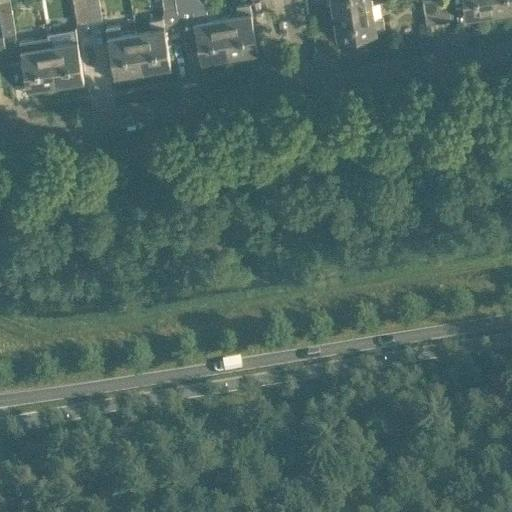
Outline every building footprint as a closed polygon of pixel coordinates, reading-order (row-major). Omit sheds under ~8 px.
[(3,33),(16,31),(10,0),(0,0),(0,17),(3,33)] [(73,0),(77,21),(89,19),(85,0),(73,0)] [(85,0),(89,19),(102,17),(99,0),(85,0)] [(175,0),(176,4),(181,33),(196,30),(201,59),(202,59),(202,58),(229,53),(223,16),(207,18),(205,4),(201,0),(175,0)] [(423,0),(427,22),(451,18),(448,0),(423,0)] [(463,0),(466,15),(467,15),(467,14),(494,10),(492,0),(463,0)] [(511,0),(492,0),(494,10),(503,8),(503,12),(511,10),(511,0)] [(258,50),(250,1),(237,3),(238,13),(223,16),(229,53),(256,49),(257,50),(258,50)] [(375,16),(373,1),(333,8),(338,35),(336,35),(336,36),(385,29),(383,15),(375,16)] [(171,64),(168,44),(164,16),(150,18),(151,28),(136,30),(142,67),(170,63),(170,64),(171,64)] [(119,23),(107,25),(109,45),(110,50),(115,77),(135,74),(135,72),(134,69),(142,67),(136,30),(121,32),(119,23)] [(76,27),(47,31),(48,34),(49,44),(55,82),(83,77),(83,78),(84,78),(81,58),(76,27)] [(32,37),(19,39),(21,49),(23,59),(23,65),(24,68),(27,87),(28,87),(29,90),(47,87),(47,83),(55,82),(49,44),(48,34),(32,37)] [(0,83),(11,81),(5,46),(0,47),(0,83)]
